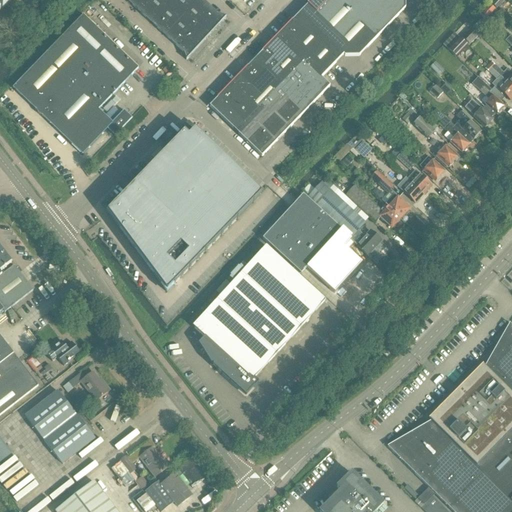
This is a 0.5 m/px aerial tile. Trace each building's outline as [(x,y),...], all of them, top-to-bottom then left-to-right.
[(10,2),(8,0),(0,0),(0,22),(8,15),(2,10),(10,2)] [(125,0),(183,53),(186,60),(185,60),(186,61),(226,18),(225,17),(225,18),(217,15),(200,0),(125,0)] [(348,0),(312,0),(300,13),(344,57),(359,57),(382,32),(348,0)] [(348,0),(382,32),(405,9),(404,0),(348,0)] [(493,0),(492,2),(492,3),(493,3),(491,4),(496,9),(505,0),(493,0)] [(480,14),(481,15),(486,20),(496,11),(489,4),(480,14)] [(300,13),(277,37),(304,63),(321,79),(343,56),(344,57),(300,13)] [(132,119),(124,111),(112,123),(98,110),(138,69),(83,15),(12,89),(36,111),(38,115),(41,117),(82,156),(107,130),(114,137),(132,119)] [(473,30),(477,34),(485,25),(481,21),(473,30)] [(462,38),(469,46),(479,37),(472,29),(462,38)] [(277,37),(254,60),(281,86),(304,63),(277,37)] [(448,49),(457,58),(468,47),(459,38),(448,49)] [(254,60),(232,83),(259,109),(281,86),(254,60)] [(304,63),(281,86),(259,109),(236,133),(261,158),(329,87),(321,79),(304,63)] [(491,63),(488,66),(511,88),(511,73),(507,69),(503,74),(491,63)] [(491,91),(501,101),(505,97),(509,101),(510,100),(511,99),(511,88),(488,66),(485,69),(490,74),(495,79),(503,86),(499,90),(495,86),(491,91)] [(501,101),(491,91),(477,78),(471,85),(485,97),(481,101),(496,115),(498,114),(499,114),(501,111),(501,110),(504,107),(499,103),(501,101)] [(209,107),(236,133),(259,109),(232,83),(217,99),(209,107)] [(447,95),(451,91),(445,85),(441,89),(447,95)] [(429,92),(437,99),(442,93),(435,86),(429,92)] [(493,116),(483,107),(477,113),(473,117),(485,128),(486,127),(487,127),(490,124),(490,123),(492,120),(491,118),(493,116)] [(445,118),(444,120),(470,143),(473,140),(473,141),(474,139),(476,139),(478,137),(478,135),(481,132),(460,113),(456,118),(459,121),(454,126),(445,118)] [(434,133),(420,119),(414,125),(415,127),(414,127),(417,130),(418,129),(424,135),(424,136),(427,139),(427,138),(429,139),(434,133)] [(470,143),(444,120),(439,125),(454,139),(450,143),(461,153),(463,152),(464,152),(466,149),(466,148),(469,145),(470,143)] [(183,126),(186,129),(189,132),(190,132),(191,130),(194,127),(188,121),(185,124),(184,126),(183,126)] [(184,134),(165,152),(158,160),(142,176),(134,185),(133,184),(125,192),(125,193),(105,213),(115,226),(137,255),(166,295),(173,287),(173,286),(260,196),(260,195),(241,176),(194,131),(188,138),(184,134)] [(353,149),(359,155),(364,159),(372,151),(360,140),(353,149)] [(434,154),(436,156),(435,157),(435,158),(434,159),(445,169),(447,167),(448,167),(449,166),(451,166),(453,163),(453,162),(457,158),(445,146),(444,147),(443,145),(434,154)] [(418,151),(423,156),(427,151),(422,147),(418,151)] [(356,158),(359,155),(353,149),(350,152),(356,158)] [(413,164),(401,154),(396,160),(408,170),(413,164)] [(423,170),(429,176),(435,182),(436,180),(437,180),(440,177),(440,176),(444,172),(429,158),(420,168),(423,170)] [(407,180),(411,183),(423,195),(427,191),(426,191),(431,186),(421,176),(415,171),(407,180)] [(376,172),(372,176),(371,178),(387,194),(393,187),(376,172)] [(401,220),(385,205),(381,210),(355,186),(351,191),(347,187),(345,189),(337,181),(333,186),(337,189),(375,224),(379,219),(383,223),(384,222),(391,229),(396,223),(397,223),(401,220)] [(469,191),(476,197),(484,188),(477,182),(469,191)] [(212,366),(217,371),(246,397),(258,384),(253,379),(325,301),(299,277),(301,275),(306,268),(315,277),(321,271),(312,262),(335,238),(344,246),(365,223),(321,183),(306,199),(303,196),(262,240),(270,247),(268,249),(265,247),(195,324),(192,327),(192,328),(193,328),(204,338),(198,345),(211,365),(212,364),(213,366),(212,366)] [(423,195),(411,183),(403,193),(414,204),(419,199),(420,199),(423,195)] [(394,195),(385,205),(401,220),(404,217),(403,216),(409,210),(402,203),(394,195)] [(356,247),(367,256),(380,242),(370,232),(356,247)] [(342,248),(321,271),(335,284),(336,282),(335,280),(342,273),(345,276),(351,269),(353,270),(359,264),(342,248)] [(0,313),(3,311),(4,313),(33,291),(14,267),(10,270),(7,267),(11,264),(0,249),(0,313)] [(462,404),(387,447),(428,488),(429,488),(435,494),(435,495),(452,511),(511,511),(511,326),(509,324),(486,364),(466,399),(467,400),(463,404),(462,404)] [(0,416),(38,387),(0,338),(0,416)] [(61,341),(47,353),(45,354),(52,362),(57,359),(63,367),(80,354),(77,351),(78,350),(75,345),(74,346),(71,343),(66,347),(61,341)] [(382,354),(387,358),(392,353),(387,349),(382,354)] [(68,383),(73,389),(81,383),(96,402),(110,392),(103,383),(101,384),(93,373),(85,379),(81,374),(68,383)] [(25,417),(62,465),(95,440),(57,392),(25,417)] [(0,437),(0,462),(12,453),(0,437)] [(132,465),(140,459),(155,478),(168,467),(162,459),(160,460),(152,449),(144,455),(140,449),(127,459),(132,465)] [(175,474),(178,478),(182,475),(193,489),(206,479),(191,459),(178,470),(178,471),(175,474)] [(119,463),(110,469),(125,488),(133,481),(119,463)] [(375,511),(381,507),(383,505),(351,473),(336,488),(340,491),(319,511),(375,511)] [(158,483),(145,493),(159,511),(162,511),(174,503),(177,508),(191,497),(174,475),(161,486),(158,483)] [(136,482),(143,491),(148,487),(141,478),(136,482)] [(116,511),(93,482),(54,511),(116,511)] [(218,496),(213,489),(201,499),(206,505),(218,496)] [(132,501),(140,511),(147,511),(155,507),(144,492),(132,501)] [(421,509),(422,510),(424,511),(447,511),(432,497),(425,504),(419,498),(414,503),(420,509),(421,509)]
